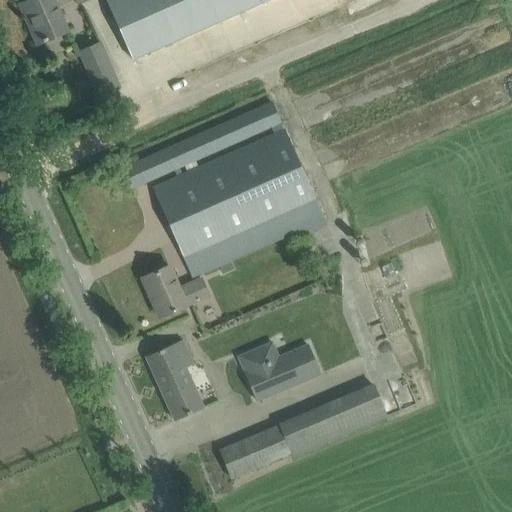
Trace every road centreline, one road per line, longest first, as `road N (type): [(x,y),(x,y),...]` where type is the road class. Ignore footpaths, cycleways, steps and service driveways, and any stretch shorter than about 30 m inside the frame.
road 1 (unclassified): [(20,172),(427,0)]
road 2 (tertiary): [(167,511),(20,172)]
